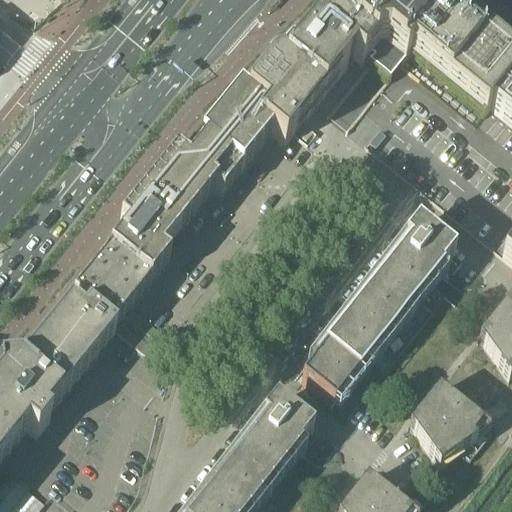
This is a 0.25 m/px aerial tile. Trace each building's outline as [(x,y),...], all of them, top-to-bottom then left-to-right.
[(339,0),(337,3),(314,31),(315,32),(314,33),(353,64),(352,65),(360,72),(370,60),(372,62),(374,63),(370,68),(369,67),(368,69),(369,70),(386,84),(388,86),(390,84),(387,82),(391,78),(401,65),(403,67),(409,60),(484,120),(490,113),(511,130),(511,248),(502,261),(501,262),(511,270),(511,64),(453,16),(452,15),(451,15),(450,15),(449,15),(448,14),(447,14),(446,14),(445,15),(444,15),(443,16),(442,16),(441,17),(440,17),(440,18),(417,0),(339,0)] [(301,32),(245,101),(292,139),(315,110),(352,65),(353,64),(314,33),(315,32),(314,31),(313,30),(312,30),(311,30),(310,29),(309,29),(308,29),(307,29),(306,29),(305,30),(304,30),(303,30),(303,31),(302,31),(301,32)] [(511,145),(409,67),(347,136),(498,256),(511,239),(511,145)] [(221,200),(223,198),(270,140),(283,150),(292,139),(245,101),(238,95),(236,98),(236,97),(205,135),(205,136),(182,165),(174,159),(137,205),(136,205),(120,226),(118,228),(119,229),(115,234),(116,242),(118,243),(71,301),(86,313),(112,334),(168,265),(161,259),(169,249),(214,194),(221,200)] [(453,260),(416,230),(390,261),(396,266),(300,386),(331,411),(329,413),(330,414),(435,282),(453,260)] [(115,336),(112,334),(86,313),(82,318),(69,308),(18,371),(8,373),(0,373),(0,466),(25,435),(35,443),(49,426),(45,423),(115,336)] [(511,311),(507,308),(492,326),(497,330),(476,346),(476,347),(479,345),(507,386),(511,382),(511,311)] [(133,315),(115,336),(162,375),(171,363),(167,360),(171,355),(170,354),(174,349),(165,341),(133,315)] [(491,438),(437,395),(422,414),(428,418),(406,433),(407,434),(409,433),(438,473),(460,458),(469,465),(491,438)] [(312,436),(274,407),(249,438),(255,443),(199,511),(251,511),(293,460),(299,453),(312,436)] [(400,511),(366,484),(351,503),(356,507),(349,511),(400,511)]
